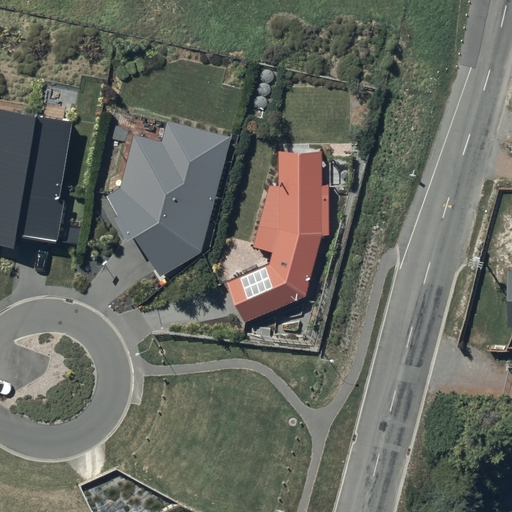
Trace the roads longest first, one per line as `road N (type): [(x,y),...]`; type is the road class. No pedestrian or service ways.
road 1 (unclassified): [(506,0),(366,511)]
road 2 (residential): [(0,334),(44,314),(68,316),(105,347),(115,375),(98,428),(44,444)]
